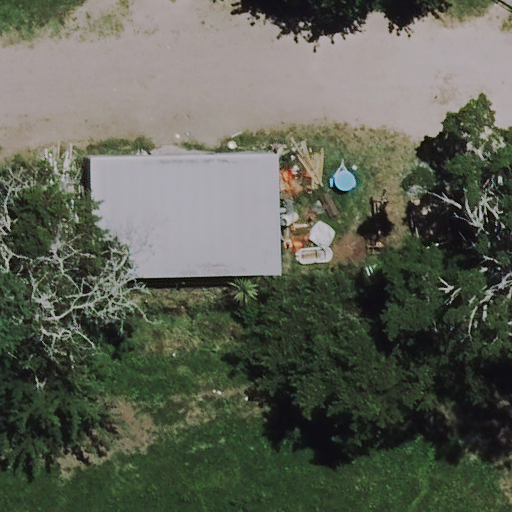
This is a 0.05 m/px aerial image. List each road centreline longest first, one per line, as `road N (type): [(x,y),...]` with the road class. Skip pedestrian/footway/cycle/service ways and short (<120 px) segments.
road 1 (track): [(0,97),(511,111)]
road 2 (track): [(447,0),(493,112)]
